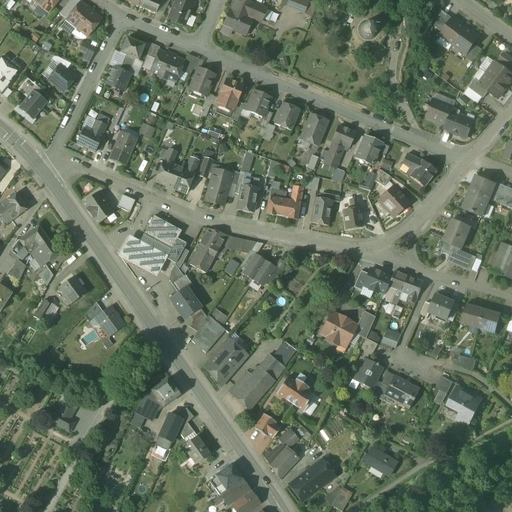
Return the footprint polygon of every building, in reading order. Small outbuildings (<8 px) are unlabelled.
[(41,0),(38,5),(49,14),(57,3),(59,0),(41,0)] [(59,0),(57,3),(64,8),(70,0),(59,0)] [(143,0),(141,7),(156,14),(161,0),(143,0)] [(187,0),(176,0),(169,20),(185,26),(186,25),(190,15),(195,3),(187,0)] [(267,10),(243,0),(234,0),(221,33),(230,36),(232,31),(243,35),(251,15),(263,20),(267,10)] [(309,2),(303,0),(289,0),(289,2),(289,3),(287,7),(304,14),(309,2)] [(80,3),(66,20),(77,29),(90,14),(86,10),(87,9),(80,3)] [(453,19),(441,10),(434,26),(443,33),(453,19)] [(90,14),(77,29),(88,38),(102,21),(95,15),(93,17),(90,14)] [(196,18),(190,15),(186,25),(192,27),(196,18)] [(443,33),(441,36),(454,45),(466,28),(453,18),(453,19),(443,33)] [(368,20),(365,21),(363,21),(362,22),(361,23),(354,19),(354,20),(360,24),(358,26),(357,28),(357,29),(357,30),(357,31),(357,33),(357,34),(357,35),(357,36),(358,38),(359,39),(360,40),(361,40),(361,41),(362,42),(363,42),(364,42),(365,43),(366,43),(368,43),(370,43),(371,43),(373,42),(374,41),(376,40),(378,38),(379,35),(385,38),(386,37),(379,34),(379,31),(379,29),(378,28),(377,25),(376,24),(374,22),(372,21),(371,21),(368,20)] [(357,29),(350,26),(350,27),(346,26),(346,31),(352,32),(352,35),(353,38),(354,40),(355,42),(357,44),(358,45),(360,46),(362,47),(364,48),(366,48),(369,48),(372,47),(375,46),(377,45),(378,44),(379,43),(381,45),(382,44),(376,40),(374,41),(373,42),(371,43),(370,43),(368,43),(366,43),(365,43),(364,42),(363,42),(362,42),(361,41),(361,40),(360,40),(359,39),(358,38),(357,36),(357,35),(357,34),(357,33),(356,32),(357,30),(357,29)] [(466,28),(454,45),(466,54),(467,55),(474,44),(479,38),(466,28)] [(144,46),(127,39),(120,53),(120,54),(125,56),(135,60),(139,62),(139,61),(138,61),(144,46)] [(95,51),(83,44),(79,51),(92,57),(95,51)] [(160,48),(152,44),(147,56),(156,59),(159,52),(160,49),(160,48)] [(474,44),(467,55),(466,54),(464,57),(473,63),(483,50),(474,44)] [(177,59),(159,52),(156,59),(150,72),(163,77),(171,59),(176,61),(177,59)] [(511,64),(511,58),(505,53),(497,63),(507,71),(509,69),(511,64)] [(198,59),(188,55),(185,62),(181,72),(190,76),(198,59)] [(135,60),(125,56),(119,70),(114,68),(107,85),(123,92),(130,75),(129,74),(135,60)] [(176,61),(171,59),(163,77),(176,83),(181,72),(185,62),(177,59),(176,61)] [(2,61),(0,63),(0,95),(1,97),(22,72),(12,63),(10,67),(2,61)] [(495,62),(487,74),(506,88),(511,80),(511,74),(510,73),(511,73),(511,70),(509,69),(507,71),(497,63),(495,62)] [(59,66),(46,81),(65,97),(78,83),(59,66)] [(215,75),(199,68),(193,83),(190,90),(206,96),(209,90),(215,75)] [(487,74),(480,83),(479,85),(488,92),(498,99),(506,88),(487,74)] [(29,97),(19,109),(33,121),(47,104),(50,107),(50,106),(45,101),(49,96),(35,86),(36,85),(34,83),(34,84),(23,76),(29,81),(22,90),(30,96),(29,97)] [(243,87),(227,80),(216,106),(232,112),(233,112),(237,102),(243,87)] [(488,92),(479,85),(480,83),(475,80),(469,88),(483,98),(484,99),(488,92)] [(483,98),(469,88),(464,94),(478,104),(483,98)] [(271,98),(254,91),(248,106),(249,106),(248,107),(252,109),(251,113),(262,118),(263,118),(265,112),(271,98)] [(208,94),(199,117),(205,119),(214,97),(208,94)] [(454,108),(434,100),(426,117),(447,126),(454,109),(454,108)] [(237,102),(233,112),(232,112),(230,119),(237,122),(244,105),(237,102)] [(300,110),(284,103),(275,125),(291,132),(300,110)] [(121,108),(110,131),(114,132),(124,109),(121,108)] [(461,112),(454,109),(447,126),(445,129),(467,138),(474,122),(459,116),(461,112)] [(265,112),(263,118),(262,118),(259,127),(266,130),(268,125),(273,114),(265,112)] [(311,115),(301,140),(318,146),(328,122),(311,115)] [(156,119),(150,117),(146,126),(152,129),(156,119)] [(107,126),(96,121),(91,132),(84,129),(77,145),(95,153),(102,138),(104,132),(107,126)] [(146,126),(144,125),(140,133),(145,136),(144,137),(150,139),(154,130),(152,129),(146,126)] [(275,128),(268,125),(266,130),(263,139),(270,142),(275,128)] [(339,126),(333,141),(333,142),(328,152),(325,162),(324,164),(336,170),(346,147),(349,149),(355,133),(350,131),(344,128),(344,129),(339,126)] [(138,139),(121,132),(114,149),(109,159),(126,167),(138,139)] [(366,137),(356,159),(373,166),(378,153),(382,144),(366,137)] [(511,142),(510,141),(503,158),(511,161),(511,142)] [(389,147),(382,144),(378,153),(385,156),(386,155),(389,147)] [(108,146),(103,157),(109,159),(114,149),(108,146)] [(177,153),(169,150),(164,162),(172,165),(177,153)] [(328,152),(323,150),(320,160),(325,162),(328,152)] [(246,152),(241,173),(248,175),(254,155),(246,152)] [(422,161),(407,154),(403,164),(414,172),(422,161)] [(319,158),(312,156),(308,168),(314,170),(319,158)] [(199,161),(191,158),(186,171),(194,174),(199,161)] [(205,159),(199,176),(207,179),(213,162),(205,159)] [(276,169),(287,172),(289,166),(271,161),(267,176),(274,178),(276,169)] [(390,163),(385,161),(382,168),(387,170),(390,163)] [(437,172),(422,161),(414,172),(410,177),(425,188),(437,172)] [(164,162),(156,182),(171,188),(179,168),(172,165),(164,162)] [(220,166),(212,164),(210,173),(213,174),(213,173),(218,174),(219,171),(220,166)] [(186,171),(179,168),(171,188),(186,194),(194,174),(186,171)] [(339,170),(338,170),(335,173),(332,181),(340,183),(345,172),(339,170)] [(390,177),(380,170),(378,176),(375,182),(384,187),(388,184),(386,182),(390,177)] [(219,171),(218,174),(213,173),(213,174),(206,201),(224,206),(230,184),(232,178),(231,178),(232,174),(219,171)] [(240,174),(232,172),(232,174),(231,178),(232,178),(230,184),(237,186),(240,174)] [(370,173),(365,185),(361,183),(359,188),(371,192),(375,182),(378,176),(370,173)] [(240,174),(237,186),(235,194),(240,196),(243,181),(244,180),(245,176),(240,174)] [(495,185),(476,177),(463,210),(482,218),(490,199),(491,199),(491,200),(503,206),(509,192),(495,186),(495,185)] [(250,182),(244,180),(243,181),(240,196),(237,210),(254,213),(258,189),(260,180),(250,178),(250,182)] [(320,180),(312,178),(310,188),(310,190),(318,192),(320,180)] [(408,204),(388,183),(388,184),(384,187),(374,197),(394,217),(408,204)] [(295,187),(294,187),(292,198),(291,202),(300,204),(303,188),(295,187)] [(287,192),(272,190),(270,198),(285,201),(286,201),(287,192)] [(99,192),(83,204),(88,210),(87,211),(93,219),(93,218),(98,225),(114,213),(99,192)] [(511,192),(509,192),(503,206),(511,209),(511,192)] [(340,197),(323,194),(322,199),(333,201),(333,202),(340,203),(340,197)] [(16,195),(7,201),(8,201),(0,206),(0,220),(1,221),(3,220),(6,225),(18,216),(27,210),(16,195)] [(135,201),(122,196),(117,207),(130,213),(135,201)] [(285,201),(270,198),(267,215),(275,216),(282,217),(285,201)] [(292,198),(289,198),(289,201),(286,201),(285,201),(282,217),(289,218),(289,219),(297,220),(300,204),(291,202),(292,198)] [(322,199),(315,198),(311,223),(329,226),(333,202),(333,201),(322,199)] [(357,199),(352,200),(352,198),(349,198),(351,210),(359,209),(357,199)] [(351,210),(344,211),(346,230),(362,227),(360,209),(359,209),(351,210)] [(454,220),(469,226),(471,221),(456,215),(454,220)] [(181,232),(154,217),(143,236),(144,237),(145,237),(170,251),(171,251),(177,239),(181,232)] [(476,258),(455,249),(456,247),(461,250),(465,241),(463,240),(468,228),(470,229),(471,228),(453,221),(444,242),(445,243),(442,251),(451,255),(448,262),(471,271),(476,258)] [(49,241),(39,227),(19,241),(10,252),(23,261),(31,252),(32,254),(49,241)] [(226,236),(208,230),(189,265),(206,274),(218,252),(226,236)] [(167,257),(129,236),(118,257),(156,278),(166,260),(165,259),(167,257)] [(233,238),(226,236),(218,252),(224,255),(227,249),(233,238)] [(256,243),(233,238),(227,249),(249,254),(251,252),(256,243)] [(177,239),(171,251),(170,251),(167,257),(165,259),(166,260),(175,265),(175,264),(184,249),(187,244),(177,239)] [(49,241),(32,254),(42,268),(59,256),(59,255),(49,241)] [(511,247),(502,243),(491,271),(511,279),(511,247)] [(184,249),(175,264),(175,265),(173,269),(174,271),(171,272),(174,277),(169,280),(178,293),(186,288),(191,284),(185,276),(183,277),(178,269),(181,268),(189,252),(184,249)] [(255,255),(251,252),(249,254),(240,267),(245,270),(255,255)] [(245,270),(243,274),(253,281),(265,261),(256,255),(255,255),(245,270)] [(239,265),(232,260),(224,272),(232,277),(239,265)] [(275,268),(265,261),(253,281),(262,287),(265,284),(275,268)] [(25,271),(16,264),(7,275),(16,282),(18,284),(25,271)] [(275,268),(265,284),(270,287),(280,271),(275,268)] [(48,269),(39,275),(47,287),(53,276),(48,269)] [(363,286),(368,274),(361,271),(354,288),(361,291),(364,286),(363,286)] [(408,277),(395,271),(391,278),(384,295),(382,300),(383,300),(389,288),(396,290),(402,293),(408,277)] [(74,277),(59,288),(66,298),(71,304),(71,305),(86,294),(74,277)] [(423,282),(408,277),(402,293),(409,295),(406,301),(414,304),(423,282)] [(191,284),(186,288),(190,294),(195,291),(191,284)] [(2,289),(0,287),(0,312),(1,313),(12,295),(7,292),(9,289),(4,286),(2,289)] [(178,293),(170,299),(185,320),(201,309),(190,294),(186,288),(178,293)] [(396,290),(389,288),(385,298),(386,299),(386,301),(391,303),(396,290)] [(391,303),(390,304),(396,306),(399,301),(402,293),(396,290),(391,303)] [(455,304),(436,296),(432,305),(429,313),(430,313),(448,320),(455,304)] [(71,304),(66,298),(62,301),(67,307),(71,304)] [(45,300),(37,312),(43,316),(50,304),(45,300)] [(405,303),(399,301),(396,306),(391,318),(397,320),(405,303)] [(103,313),(96,303),(85,316),(90,322),(95,319),(95,318),(103,313)] [(426,303),(421,315),(428,318),(430,313),(429,313),(432,305),(426,303)] [(502,315),(467,305),(462,324),(496,334),(502,315)] [(125,327),(111,307),(103,313),(95,318),(95,319),(109,338),(125,327)] [(364,312),(356,327),(357,327),(354,334),(366,340),(366,339),(375,318),(364,312)] [(197,314),(189,327),(197,333),(206,320),(197,314)] [(223,318),(217,314),(213,319),(222,324),(224,321),(222,319),(223,318)] [(331,314),(321,332),(329,337),(327,341),(337,346),(339,342),(347,346),(354,334),(357,327),(356,327),(350,324),(351,322),(340,316),(339,318),(331,314)] [(226,331),(206,320),(197,333),(191,341),(206,354),(226,331)] [(283,322),(273,335),(278,339),(288,325),(283,322)] [(395,335),(386,332),(383,338),(393,341),(395,335)] [(302,342),(290,334),(284,342),(296,351),(302,342)] [(393,341),(383,338),(380,346),(391,352),(393,348),(395,349),(398,343),(393,341)] [(378,345),(366,339),(366,340),(361,349),(372,356),(378,345)] [(247,356),(228,340),(205,367),(221,387),(247,356)] [(296,351),(284,342),(277,352),(288,361),(296,351)] [(288,361),(277,352),(273,358),(284,367),(288,361)] [(462,357),(451,354),(453,365),(464,363),(462,357)] [(273,358),(271,356),(260,368),(275,381),(285,368),(284,367),(273,358)] [(476,361),(462,357),(464,363),(465,368),(473,371),(476,361)] [(377,365),(365,359),(357,376),(359,383),(372,390),(383,368),(378,366),(378,365),(377,365)] [(251,375),(233,396),(250,411),(275,381),(260,368),(259,367),(251,375)] [(247,371),(228,392),(233,396),(251,375),(247,371)] [(454,383),(442,377),(436,388),(447,394),(454,383)] [(389,388),(385,396),(386,396),(409,408),(418,390),(394,378),(389,388)] [(310,389),(296,379),(294,382),(290,379),(286,385),(283,384),(276,394),(304,413),(312,401),(310,400),(314,394),(308,391),(310,389)] [(167,380),(152,391),(152,392),(163,407),(163,408),(180,396),(175,389),(174,389),(167,380)] [(381,384),(375,397),(383,401),(386,396),(385,396),(389,388),(381,384)] [(474,397),(457,388),(447,407),(460,414),(456,421),(468,427),(481,402),(473,398),(474,397)] [(152,392),(145,397),(135,414),(146,419),(152,422),(157,412),(163,407),(152,392)] [(76,408),(65,402),(58,413),(57,413),(52,423),(65,430),(71,420),(69,419),(76,408)] [(185,403),(166,416),(175,428),(193,415),(185,403)] [(146,419),(135,414),(130,424),(140,429),(146,419)] [(277,423),(264,414),(254,428),(267,437),(268,436),(273,439),(281,428),(276,425),(277,423)] [(195,433),(188,423),(181,429),(179,433),(185,440),(195,433)] [(290,430),(278,440),(282,444),(264,458),(270,465),(286,448),(288,449),(299,440),(290,430)] [(176,440),(165,435),(158,451),(169,456),(176,440)] [(197,437),(182,447),(195,466),(210,455),(197,437)] [(270,465),(269,466),(280,480),(299,460),(288,449),(286,448),(270,465)] [(397,463),(372,448),(364,462),(372,467),(373,466),(390,476),(397,463)] [(334,464),(328,456),(323,459),(329,468),(334,464)] [(323,459),(288,485),(302,503),(336,477),(329,468),(323,459)] [(242,480),(232,465),(216,477),(210,482),(217,492),(223,487),(226,491),(242,480)] [(226,491),(220,496),(220,497),(227,507),(251,491),(243,479),(242,480),(226,491)] [(341,490),(331,506),(332,507),(332,506),(341,511),(342,511),(351,496),(341,490)] [(200,492),(195,502),(201,505),(206,495),(200,492)] [(252,492),(235,504),(240,511),(247,511),(260,503),(252,492)] [(216,494),(209,500),(212,503),(219,497),(216,494)]
